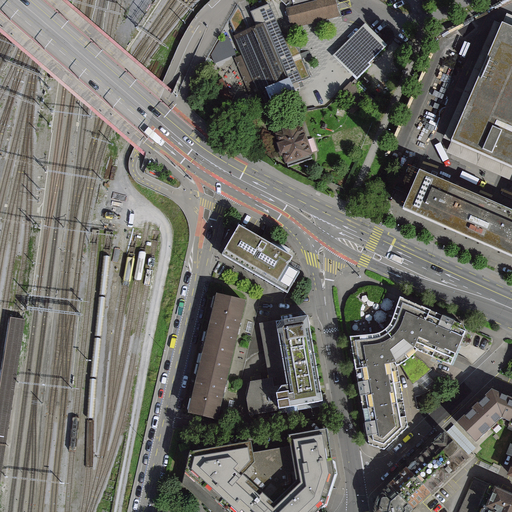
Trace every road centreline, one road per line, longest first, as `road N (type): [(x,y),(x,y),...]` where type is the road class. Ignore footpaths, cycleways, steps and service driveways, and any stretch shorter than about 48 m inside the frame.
road 1 (residential): [(143,511),(215,205),(227,183)]
road 2 (tertiary): [(8,0),(227,183)]
road 3 (tertiary): [(479,295),(232,166)]
road 4 (residential): [(326,238),(323,284),(357,498)]
road 5 (tertiary): [(232,166),(32,0)]
road 6 (residential): [(510,348),(357,498)]
road 7 (tertiary): [(326,238),(443,290),(479,295)]
